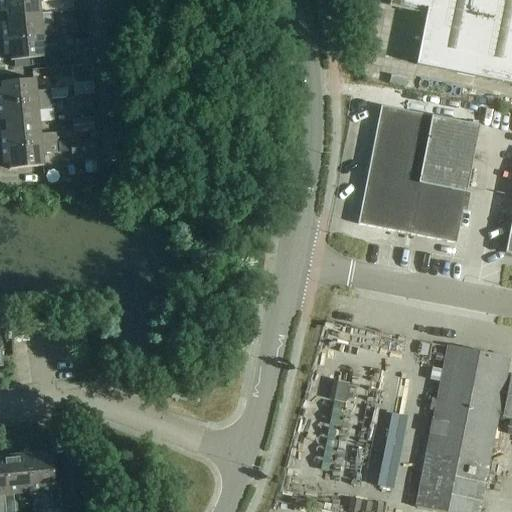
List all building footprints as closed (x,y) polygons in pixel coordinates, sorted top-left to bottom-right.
[(0,0),(0,12),(5,12),(6,18),(40,14),(39,3),(55,1),(54,0),(0,0)] [(511,0),(391,0),(391,2),(429,10),(418,66),(511,84),(511,0)] [(2,40),(58,35),(57,24),(41,26),(40,14),(6,18),(7,23),(1,24),(2,40)] [(58,35),(2,40),(4,56),(10,55),(11,61),(44,57),(43,45),(59,43),(58,35)] [(69,68),(91,67),(89,51),(67,53),(69,68)] [(51,70),(64,69),(62,57),(49,58),(51,70)] [(418,88),(420,76),(399,73),(397,84),(418,88)] [(0,105),(52,100),(51,90),(35,91),(34,78),(0,82),(1,88),(0,87),(0,105)] [(65,89),(51,90),(52,100),(66,98),(66,97),(65,89)] [(67,110),(91,107),(90,95),(66,97),(66,98),(67,110)] [(5,127),(38,123),(37,111),(53,109),(52,100),(0,105),(0,121),(4,121),(5,127)] [(456,245),(480,127),(382,107),(358,225),(456,245)] [(74,136),(95,133),(94,118),(72,121),(74,136)] [(0,139),(1,149),(56,143),(55,133),(40,134),(38,123),(5,127),(5,132),(0,132),(0,139)] [(72,157),(97,154),(95,141),(71,143),(72,157)] [(56,143),(1,149),(2,164),(9,164),(9,170),(43,166),(41,154),(57,152),(56,143)] [(105,168),(94,169),(96,186),(100,186),(115,184),(114,180),(113,167),(105,168)] [(511,419),(511,377),(505,376),(508,360),(448,348),(426,456),(415,511),(477,511),(487,468),(497,416),(511,419)] [(28,455),(32,494),(49,492),(51,511),(61,511),(59,489),(56,490),(52,453),(28,455)] [(15,511),(14,495),(32,494),(28,455),(4,458),(8,496),(4,496),(5,511),(15,511)]
